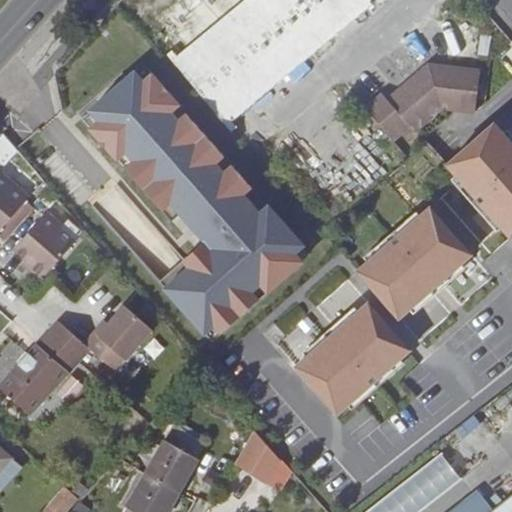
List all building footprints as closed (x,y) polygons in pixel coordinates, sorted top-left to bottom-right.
[(290,37),(257,0),(176,0),(158,16),(227,93),(290,37)] [(441,107),(475,112),(480,72),(428,66),(389,101),(378,99),(366,109),(393,140),(409,126),(414,131),(441,107)] [(303,247),(268,207),(259,214),(242,195),(251,188),(232,166),(223,174),(214,164),(223,156),(186,115),(178,122),(170,113),(178,106),(151,75),(143,83),(134,73),(90,112),(98,122),(90,129),(117,160),(125,152),(134,161),(125,169),(162,210),(170,203),(204,241),(183,261),(189,267),(164,289),(204,333),(214,324),(221,333),(258,301),(248,290),(257,282),(267,292),(301,262),(294,254),(303,247)] [(446,166),(510,239),(511,237),(511,178),(505,171),(511,164),(511,146),(494,125),(446,166)] [(0,233),(31,197),(0,170),(0,233)] [(415,276),(425,267),(439,284),(471,256),(430,208),(357,272),(398,319),(429,292),(415,276)] [(44,277),(76,242),(61,228),(63,226),(48,213),(14,250),(25,260),(44,277)] [(44,277),(25,260),(22,264),(41,281),(44,277)] [(425,267),(415,276),(429,292),(439,284),(425,267)] [(350,348),(340,355),(326,339),(295,367),(337,414),(409,351),(367,304),(336,331),(350,348)] [(84,344),(90,348),(115,368),(150,328),(123,305),(104,327),(98,334),(94,331),(84,344)] [(84,344),(59,322),(37,344),(0,385),(0,387),(30,415),(90,348),(84,344)] [(350,348),(336,331),(326,339),(340,355),(350,348)] [(163,440),(170,444),(160,462),(153,458),(144,473),(147,475),(179,492),(198,459),(197,459),(206,443),(173,424),(163,440)] [(251,438),(235,465),(261,479),(276,452),(251,438)] [(160,462),(170,444),(163,440),(153,458),(160,462)] [(0,492),(22,466),(0,447),(0,492)] [(443,453),(367,511),(418,511),(462,478),(443,453)] [(138,489),(147,475),(144,473),(141,471),(133,486),(138,489)] [(133,486),(122,504),(125,506),(121,511),(166,511),(179,492),(147,475),(138,489),(133,486)] [(64,487),(42,511),(65,511),(77,498),(64,487)] [(446,511),(491,511),(494,509),(478,488),(446,511)] [(511,511),(511,496),(491,511),(511,511)]
